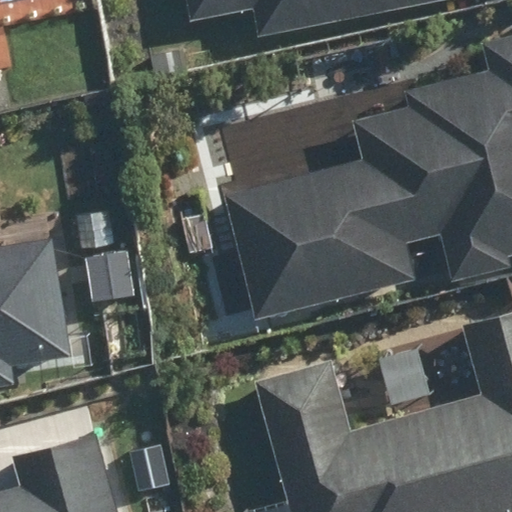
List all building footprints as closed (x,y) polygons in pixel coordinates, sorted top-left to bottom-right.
[(262,4),(267,31),(424,0),(196,0),(200,16),(262,4)] [(233,190),(263,313),(424,274),(415,238),(448,230),(460,276),(511,263),(511,32),(490,38),(497,66),(413,86),(417,102),(361,116),(371,156),(233,190)] [(0,383),(25,379),(22,359),(80,350),(62,233),(0,242),(0,383)] [(511,511),(511,308),(469,320),(489,389),(359,425),(339,354),(261,376),(296,498),(251,510),(251,511),(511,511)] [(0,511),(126,511),(103,429),(21,452),(30,482),(0,490),(0,511)]
